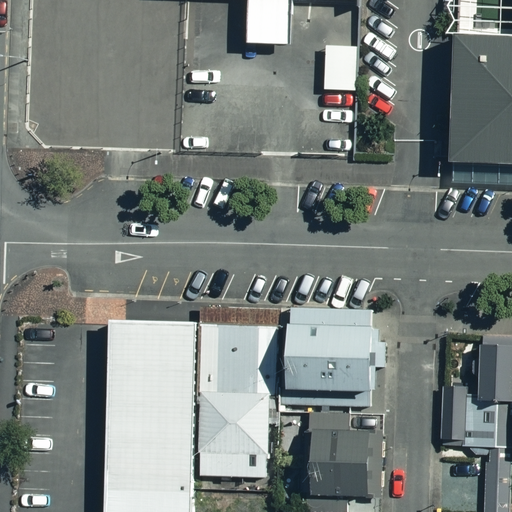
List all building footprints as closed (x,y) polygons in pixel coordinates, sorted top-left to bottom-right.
[(511,0),(460,0),(459,39),(457,117),(455,167),(511,168),(511,0)] [(361,48),(329,47),(328,91),(359,92),(361,48)] [(511,168),(455,167),(454,185),(511,187),(511,168)] [(207,310),(207,329),(284,330),(285,312),(207,310)] [(285,312),(284,330),(375,332),(375,313),(285,312)] [(189,511),(192,326),(105,324),(102,511),(189,511)] [(284,330),(207,329),(204,478),(269,479),(270,426),(283,427),(283,407),(284,330)] [(375,332),(284,330),(283,407),(374,409),(375,369),(387,369),(387,343),(377,343),(377,332),(375,332)] [(510,402),(511,358),(511,340),(485,339),(484,346),(479,346),(477,390),(441,390),(440,439),(462,439),(462,446),(498,447),(499,401),(510,402)] [(364,433),(309,432),(308,495),(364,496),(364,433)] [(511,511),(511,473),(511,459),(484,460),(486,511),(511,511)]
